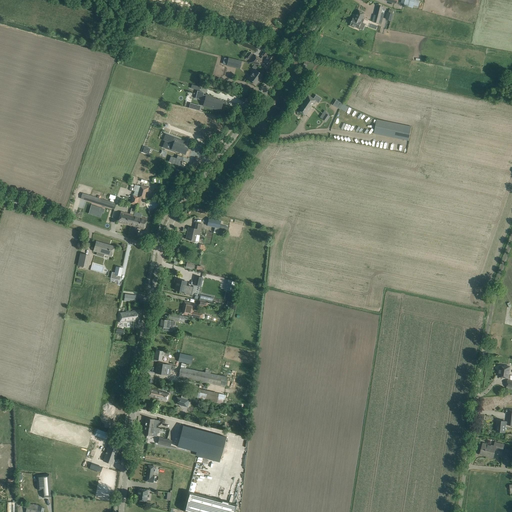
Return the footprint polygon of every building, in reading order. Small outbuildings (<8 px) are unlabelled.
[(351,25),(350,26),(354,28),(354,26),(359,28),(361,22),(363,23),(364,20),(362,19),(365,13),(359,10),(355,19),(353,18),(350,25),(351,25)] [(377,12),(374,22),(382,24),(383,20),(380,19),(381,13),(377,12)] [(258,65),(261,60),(269,66),(275,59),(269,54),(270,53),(266,50),(262,56),(262,57),(261,59),(255,54),(249,63),(258,65)] [(242,61),(228,57),(228,59),(224,58),(223,64),(227,65),(226,66),(240,69),(242,61)] [(260,79),(259,78),(262,75),(255,70),(248,79),(256,84),(258,81),(259,81),(260,79)] [(195,98),(208,102),(207,106),(213,108),(219,110),(222,101),(214,99),(214,98),(215,98),(206,95),(206,97),(203,96),(204,93),(197,91),(195,98)] [(305,115),(315,101),(318,103),(321,99),(316,95),(313,99),(308,95),(300,106),(301,107),(298,111),(305,115)] [(204,108),(201,115),(217,122),(220,115),(204,108)] [(322,113),(319,117),(326,121),(330,116),(327,114),(325,115),(322,113)] [(402,139),(404,125),(377,119),(374,133),(402,139)] [(205,131),(194,126),(193,129),(185,125),(182,132),(201,140),(205,131)] [(404,125),(402,139),(409,140),(412,126),(404,125)] [(165,141),(162,148),(169,150),(169,149),(185,155),(187,148),(183,146),(183,145),(175,141),(176,138),(165,134),(163,140),(165,141)] [(169,157),(168,161),(180,166),(183,157),(178,155),(176,159),(169,157)] [(141,185),(139,192),(134,191),(133,195),(132,195),(130,204),(137,205),(137,203),(140,204),(141,198),(144,199),(146,192),(147,192),(148,188),(141,185)] [(90,195),(88,201),(115,209),(116,204),(100,198),(97,197),(90,195)] [(91,205),(89,214),(100,217),(102,212),(103,213),(104,209),(100,208),(91,205)] [(119,217),(118,222),(130,225),(132,216),(133,216),(135,210),(131,209),(129,215),(120,212),(119,217)] [(132,216),(130,225),(137,227),(137,228),(144,230),(147,219),(142,217),(141,217),(140,218),(133,216),(132,216)] [(219,228),(220,225),(221,220),(209,218),(207,226),(215,227),(219,228)] [(192,241),(192,240),(194,241),(196,234),(199,235),(201,224),(196,223),(195,229),(189,227),(186,239),(191,240),(192,241)] [(93,251),(107,255),(112,256),(115,247),(96,241),(93,251)] [(78,265),(87,267),(89,255),(80,253),(78,265)] [(112,272),(111,278),(120,280),(123,267),(116,266),(115,272),(112,272)] [(193,285),(201,286),(203,277),(194,276),(193,285)] [(177,279),(175,290),(184,292),(184,293),(190,295),(191,290),(189,289),(190,286),(183,285),(184,281),(177,279)] [(234,292),(238,281),(230,279),(227,289),(234,292)] [(184,302),(182,314),(202,318),(203,314),(193,311),(195,304),(184,302)] [(120,313),(120,323),(123,322),(127,321),(127,322),(130,322),(133,321),(138,321),(138,310),(126,311),(126,313),(120,313)] [(169,314),(168,319),(186,322),(187,317),(169,314)] [(174,325),(175,321),(161,319),(160,327),(164,328),(163,330),(168,331),(169,324),(174,325)] [(154,354),(153,360),(158,361),(158,360),(161,360),(162,355),(169,356),(170,353),(167,352),(156,350),(156,354),(154,354)] [(179,357),(178,361),(191,364),(192,356),(181,354),(177,353),(177,357),(179,357)] [(171,365),(158,363),(156,373),(170,375),(171,365)] [(500,366),(498,376),(508,378),(510,367),(504,366),(504,367),(500,366)] [(179,377),(225,387),(227,377),(210,373),(211,370),(206,369),(205,372),(181,367),(179,377)] [(222,402),(224,394),(193,387),(191,396),(217,403),(217,401),(222,402)] [(150,388),(148,397),(159,399),(167,401),(169,393),(150,388)] [(189,406),(190,407),(191,403),(192,398),(192,397),(189,396),(189,395),(182,393),(181,398),(177,396),(177,397),(178,399),(177,402),(179,403),(178,405),(186,407),(186,406),(189,407),(189,406)] [(497,420),(496,431),(501,432),(504,432),(505,424),(511,425),(511,409),(509,409),(507,422),(502,421),(497,420)] [(146,418),(145,426),(156,427),(157,425),(159,423),(159,420),(146,418)] [(159,433),(159,428),(156,427),(145,426),(144,435),(157,436),(157,433),(159,433)] [(225,437),(182,426),(177,447),(220,459),(225,437)] [(157,444),(170,447),(172,440),(159,437),(157,444)] [(110,440),(103,461),(113,464),(120,443),(110,440)] [(495,443),(494,446),(483,443),(481,452),(494,456),(495,450),(502,452),(504,445),(495,443)] [(502,457),(510,459),(511,451),(511,450),(505,448),(502,457)] [(49,474),(37,475),(38,490),(42,490),(43,498),(51,497),(49,474)] [(138,495),(138,500),(147,501),(148,490),(138,489),(137,495),(138,495)] [(188,492),(183,511),(186,511),(234,511),(237,505),(188,492)]
